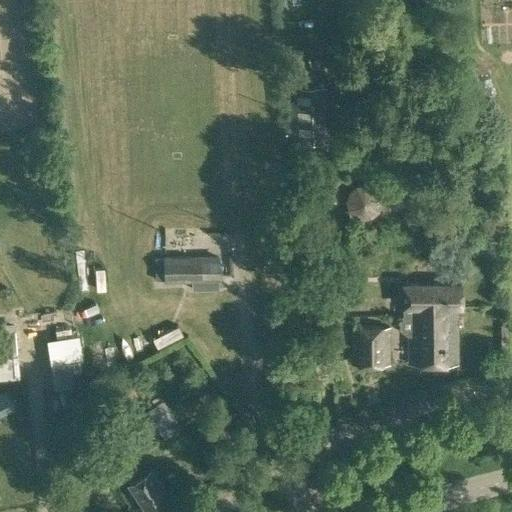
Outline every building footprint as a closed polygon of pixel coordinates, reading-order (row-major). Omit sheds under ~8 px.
[(329,138),(325,86),(287,87),(290,139),(329,138)] [(372,188),(364,186),(356,188),(349,193),(347,201),(348,209),(354,216),(363,218),(370,217),(377,211),(379,203),(377,194),(372,188)] [(155,257),(155,278),(191,277),(192,289),(219,288),(218,256),(155,257)] [(457,305),(460,305),(460,281),(402,281),(402,313),(403,313),(408,311),(413,312),(418,314),(427,314),(427,305),(457,305)] [(457,362),(457,305),(427,305),(427,314),(418,314),(413,312),(408,311),(403,313),(402,313),(399,317),(399,328),(407,334),(409,334),(409,362),(457,362)] [(28,315),(24,306),(18,309),(16,314),(19,320),(28,315)] [(72,314),(41,313),(41,327),(49,327),(49,338),(71,339),(72,314)] [(160,345),(187,335),(181,318),(154,328),(160,345)] [(351,325),(351,362),(390,362),(390,325),(351,325)] [(126,329),(131,355),(140,353),(135,327),(126,329)] [(17,353),(0,354),(0,378),(20,377),(17,353)] [(43,392),(46,414),(76,393),(75,388),(43,392)] [(0,415),(15,409),(7,390),(0,392),(0,415)] [(134,417),(143,431),(171,412),(162,398),(134,417)] [(128,482),(147,511),(151,511),(171,499),(150,467),(128,482)]
